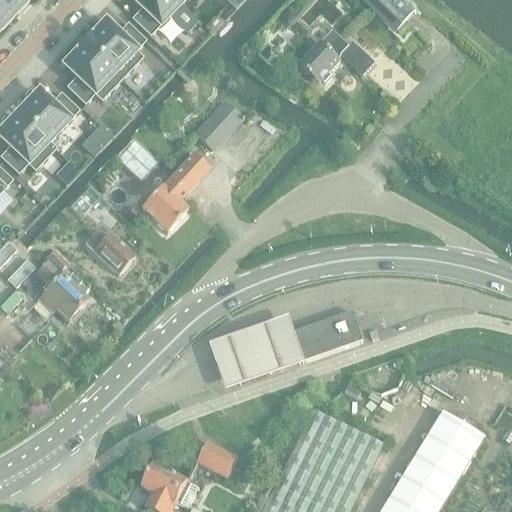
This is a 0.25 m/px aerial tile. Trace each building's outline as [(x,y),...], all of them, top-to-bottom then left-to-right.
[(0,0),(0,5),(14,18),(29,3),(25,0),(0,0)] [(171,0),(128,0),(141,12),(131,22),(149,40),(169,19),(186,36),(197,25),(180,8),(171,0)] [(363,0),(397,33),(415,14),(400,0),(363,0)] [(0,32),(14,18),(0,5),(0,32)] [(104,25),(84,47),(122,83),(142,61),(135,55),(145,44),(127,27),(117,37),(104,25)] [(348,51),(341,45),(332,36),(322,47),(321,47),(298,70),(318,89),(341,66),(338,62),(341,59),(362,80),(375,66),(353,45),(348,51)] [(84,47),(63,69),(76,81),(66,91),(84,108),(94,98),(101,105),(122,83),(84,47)] [(146,67),(165,84),(165,85),(176,74),(156,56),(146,67)] [(38,95),(17,117),(48,146),(78,114),(60,97),(50,107),(38,95)] [(223,107),(193,139),(211,156),(240,125),(242,123),(223,107)] [(17,117),(0,134),(0,142),(9,151),(0,160),(0,161),(17,179),(27,168),(34,175),(55,153),(55,152),(48,146),(17,117)] [(132,142),(115,161),(140,185),(158,166),(132,142)] [(177,206),(207,174),(191,159),(140,214),(166,238),(187,216),(177,206)] [(0,196),(11,186),(0,175),(0,196)] [(89,190),(70,211),(80,221),(100,200),(89,190)] [(118,280),(134,263),(109,239),(104,245),(93,235),(84,246),(94,255),(93,257),(118,280)] [(7,246),(0,253),(0,270),(16,254),(7,246)] [(25,282),(42,264),(33,255),(16,274),(25,282)] [(68,326),(88,305),(46,265),(35,277),(49,290),(36,304),(51,318),(55,314),(68,326)] [(352,316),(294,337),(304,366),(363,345),(352,316)] [(289,320),(209,346),(225,392),(304,366),(289,320)] [(352,387),(347,395),(359,403),(364,395),(352,387)] [(310,412),(263,511),(351,511),(383,448),(310,412)] [(444,416),(383,511),(442,511),(485,441),(444,416)] [(226,482),(236,462),(207,447),(197,467),(226,482)] [(150,472),(140,492),(151,498),(145,511),(146,511),(172,511),(176,506),(188,511),(189,511),(199,492),(186,486),(187,483),(153,467),(150,472)]
